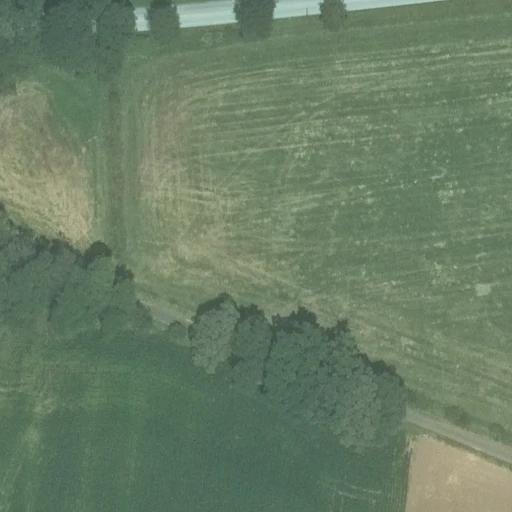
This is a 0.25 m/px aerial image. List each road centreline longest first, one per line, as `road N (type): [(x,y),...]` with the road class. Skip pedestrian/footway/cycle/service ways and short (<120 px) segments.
road 1 (residential): [(511,461),(0,246)]
road 2 (tertiary): [(380,0),(0,24)]
